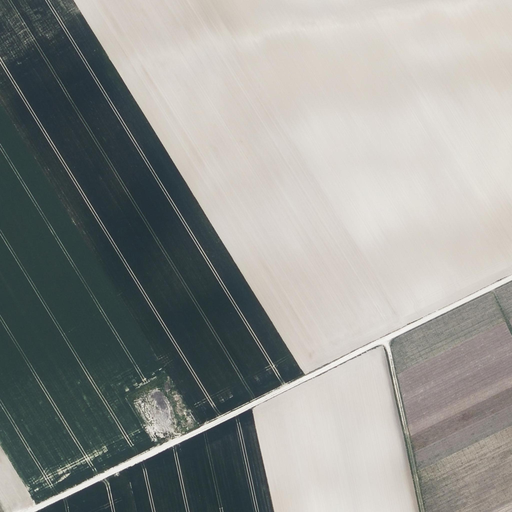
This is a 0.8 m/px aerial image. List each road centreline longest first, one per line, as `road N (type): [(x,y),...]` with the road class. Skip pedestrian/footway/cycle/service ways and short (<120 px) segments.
road 1 (track): [(27,511),(511,278)]
road 2 (track): [(422,511),(383,340)]
